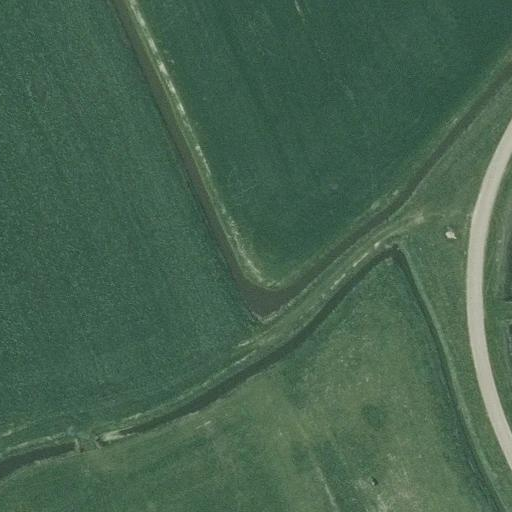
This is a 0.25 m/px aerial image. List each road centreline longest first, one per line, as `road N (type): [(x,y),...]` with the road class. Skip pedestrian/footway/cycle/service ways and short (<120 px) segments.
road 1 (track): [(488,187),(472,187),(362,253),(290,321),(150,406),(26,437),(0,452)]
road 2 (unclassified): [(511,458),(488,393),(473,285),(488,187),(511,130)]
